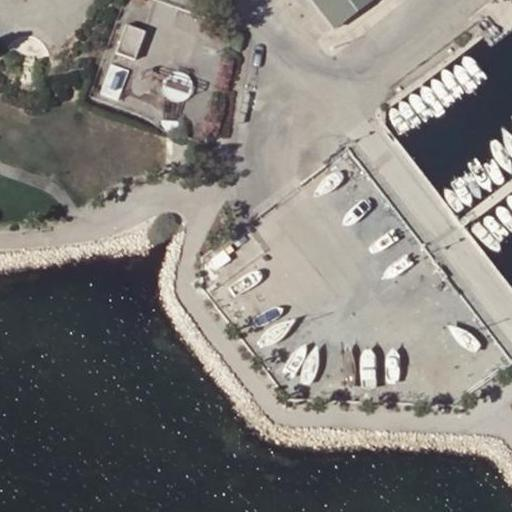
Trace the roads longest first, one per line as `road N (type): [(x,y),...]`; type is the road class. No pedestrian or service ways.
road 1 (unclassified): [(511,333),(328,101)]
road 2 (unclassified): [(246,0),(328,101)]
